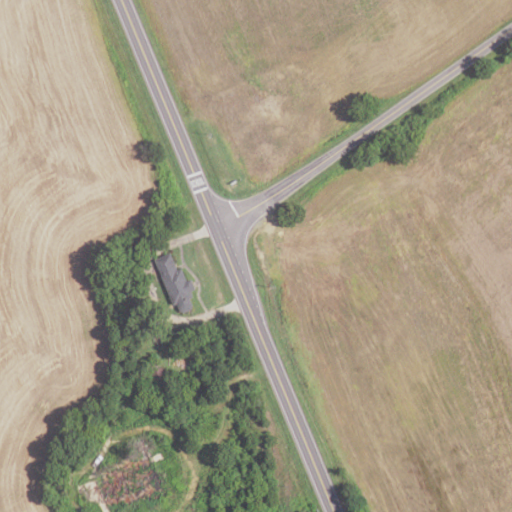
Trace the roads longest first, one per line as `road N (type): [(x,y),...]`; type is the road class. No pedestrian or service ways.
road 1 (primary): [(335,511),(120,0)]
road 2 (residential): [(511,27),(215,228)]
